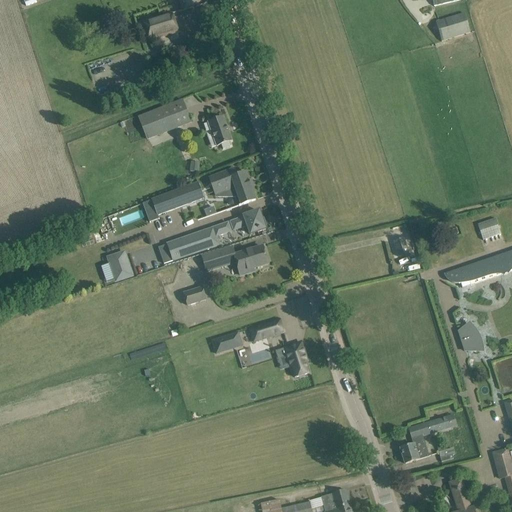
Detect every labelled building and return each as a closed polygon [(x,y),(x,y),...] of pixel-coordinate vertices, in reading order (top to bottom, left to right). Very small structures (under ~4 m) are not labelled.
[(207,3),(205,0),(178,0),(182,11),(207,3)] [(178,33),(172,14),(144,23),(149,42),(178,33)] [(470,33),(464,14),(436,22),(441,41),(470,33)] [(191,123),(182,101),(138,120),(147,141),(191,123)] [(213,138),(216,147),(221,145),(222,149),(232,146),(230,142),(232,141),(223,118),(214,121),(208,123),(203,125),(208,140),(213,138)] [(255,200),(245,173),(237,176),(234,170),(209,179),(216,198),(235,198),(238,206),(255,200)] [(203,198),(197,183),(152,200),(157,215),(203,198)] [(242,218),(230,222),(233,231),(234,231),(247,226),(250,233),(250,235),(257,233),(266,230),(264,227),(266,226),(263,219),(262,219),(261,216),(259,211),(257,212),(244,217),(242,218)] [(495,217),(477,224),(483,240),(501,233),(495,217)] [(181,240),(158,248),(164,264),(209,249),(218,246),(215,238),(231,232),(228,223),(212,229),(212,230),(208,231),(187,238),(181,240)] [(406,223),(390,229),(399,257),(415,252),(406,223)] [(235,255),(232,248),(201,257),(206,273),(236,263),(240,276),(254,272),(253,269),(268,264),(262,247),(235,255)] [(511,251),(445,275),(447,279),(449,282),(453,284),(457,284),(461,284),(461,283),(469,281),(471,286),(504,274),(504,275),(507,274),(507,273),(511,271),(511,251)] [(111,264),(101,267),(107,283),(116,279),(117,280),(131,276),(123,254),(109,259),(111,264)] [(152,296),(165,292),(160,273),(147,277),(152,296)] [(206,300),(202,287),(183,293),(187,306),(206,300)] [(281,321),(250,330),(254,343),(285,334),(281,321)] [(469,325),(459,332),(465,351),(477,351),(477,344),(476,337),(473,331),(469,325)] [(239,334),(213,342),(217,355),(242,347),(239,334)] [(302,344),(284,350),(290,369),(292,368),(295,379),(310,375),(305,359),(306,359),(302,344)] [(410,446),(400,449),(405,464),(415,462),(419,460),(429,457),(423,437),(443,431),(457,427),(457,426),(454,416),(440,420),(409,429),(412,440),(414,445),(410,446)] [(455,455),(453,448),(438,452),(441,462),(453,459),(452,456),(455,455)] [(511,465),(508,450),(493,454),(500,479),(505,478),(511,499),(511,465)] [(470,509),(461,480),(450,484),(458,511),(473,511),(473,509),(470,509)] [(331,511),(337,511),(342,510),(342,508),(350,505),(346,491),(321,498),(323,505),(311,509),(309,502),(281,509),(279,500),(260,504),(261,511),(331,511)]
